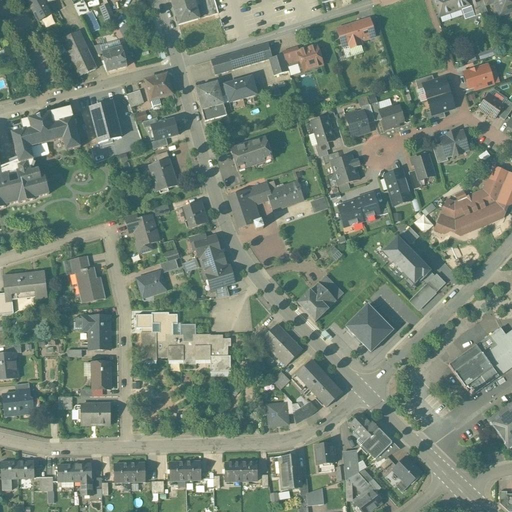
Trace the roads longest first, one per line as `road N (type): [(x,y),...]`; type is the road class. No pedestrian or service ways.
road 1 (tertiary): [(176,64),(224,227),(257,280),(365,390)]
road 2 (residential): [(127,446),(127,320),(112,231),(0,263)]
road 3 (residential): [(127,446),(280,442),(334,421),(365,390)]
road 4 (residential): [(379,0),(176,64)]
road 5 (residential): [(365,390),(511,242)]
road 6 (residential): [(176,64),(0,109)]
road 7 (residential): [(511,146),(467,117),(380,149)]
road 8 (residential): [(0,437),(46,448),(127,446)]
road 9 (tertiary): [(365,390),(454,480)]
